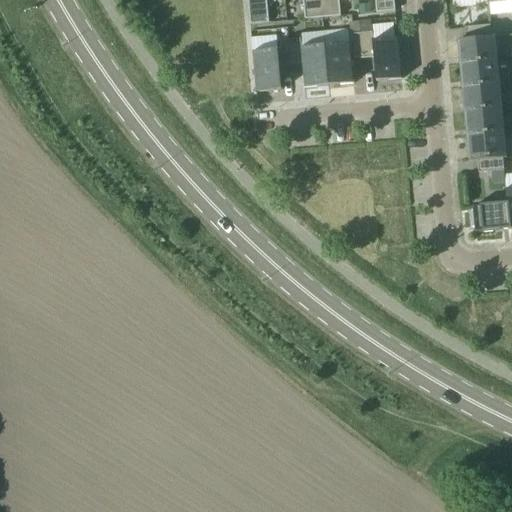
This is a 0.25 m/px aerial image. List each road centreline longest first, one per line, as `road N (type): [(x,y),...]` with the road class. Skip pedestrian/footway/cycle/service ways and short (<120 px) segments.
road 1 (primary): [(511,425),(353,327),(219,220),(92,63),(58,0)]
road 2 (residential): [(435,109),(450,253),(463,268),(511,265)]
road 3 (residential): [(435,109),(259,125)]
